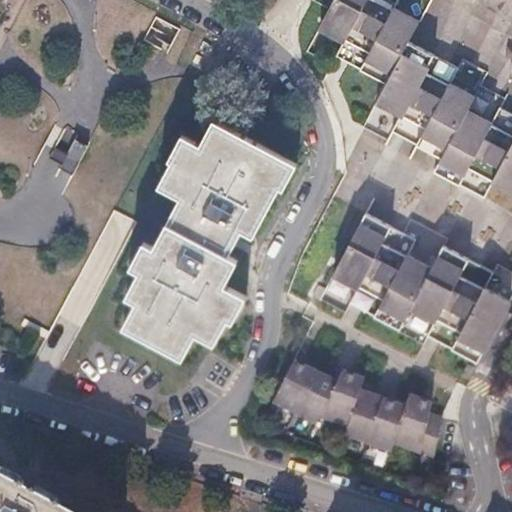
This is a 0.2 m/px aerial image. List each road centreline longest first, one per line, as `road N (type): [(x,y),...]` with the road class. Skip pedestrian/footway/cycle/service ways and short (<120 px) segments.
road 1 (residential): [(160,450),(232,389),(268,331),(275,268),(339,141),(306,75),(180,0)]
road 2 (residential): [(385,511),(160,450)]
road 3 (residential): [(160,450),(0,399)]
